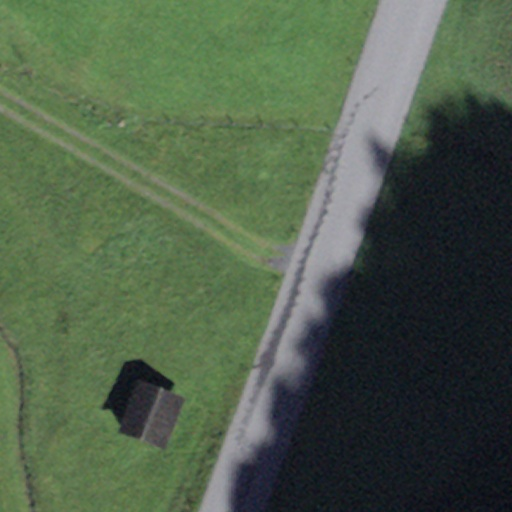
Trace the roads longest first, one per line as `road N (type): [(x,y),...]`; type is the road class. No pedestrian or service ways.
road 1 (unclassified): [(415,0),(233,511)]
road 2 (track): [(319,270),(0,88)]
